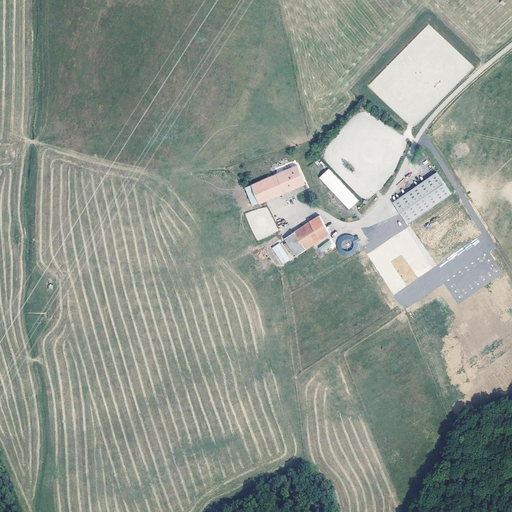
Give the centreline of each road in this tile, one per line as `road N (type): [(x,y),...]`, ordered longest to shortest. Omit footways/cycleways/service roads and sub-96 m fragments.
road 1 (track): [(423,130),(511,271)]
road 2 (unclassified): [(415,142),(450,98),(511,45)]
